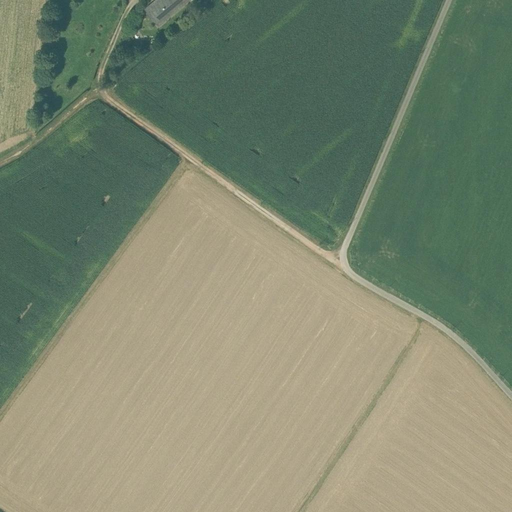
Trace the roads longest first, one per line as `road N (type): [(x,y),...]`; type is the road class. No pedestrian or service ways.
road 1 (unclassified): [(448,0),(342,258),(361,282),(438,324),(511,395)]
road 2 (track): [(0,414),(189,158)]
road 3 (track): [(438,324),(417,332),(297,511)]
road 4 (track): [(0,161),(101,91)]
